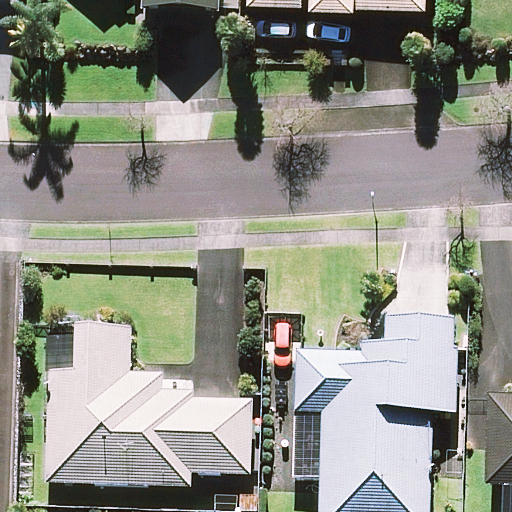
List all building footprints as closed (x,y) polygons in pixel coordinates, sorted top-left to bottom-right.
[(148,0),(148,16),(221,19),(222,0),(148,0)] [(258,0),(258,9),(311,11),(311,0),(324,0),(324,17),(367,19),(367,13),(435,16),(435,0),(258,0)] [(459,329),(391,328),(390,362),(303,360),(302,418),(328,419),(325,511),(432,511),(435,421),(457,422),(459,329)] [(135,337),(82,335),(80,382),(56,381),(52,489),(192,495),(193,480),(253,483),(256,410),(182,407),(183,384),(133,382),(135,337)] [(511,398),(501,398),(499,485),(511,485),(511,398)]
